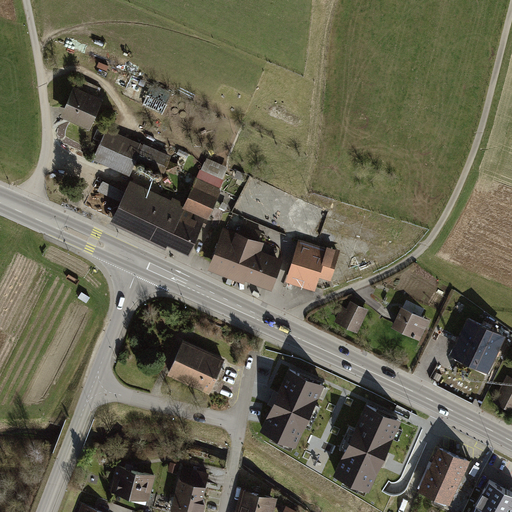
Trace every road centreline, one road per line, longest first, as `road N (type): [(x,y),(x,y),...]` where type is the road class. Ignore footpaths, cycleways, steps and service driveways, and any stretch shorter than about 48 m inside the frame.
road 1 (track): [(272,325),(409,259),(440,225),(476,148),(511,2)]
road 2 (primary): [(264,321),(511,442)]
road 3 (residential): [(93,386),(225,418),(236,445),(224,511)]
road 4 (residential): [(24,211),(47,146),(24,0)]
road 5 (track): [(302,189),(331,0)]
road 6 (primary): [(139,262),(264,321)]
road 7 (residential): [(45,511),(93,386)]
road 8 (residential): [(93,386),(139,262)]
road 9 (primary): [(24,211),(139,262)]
